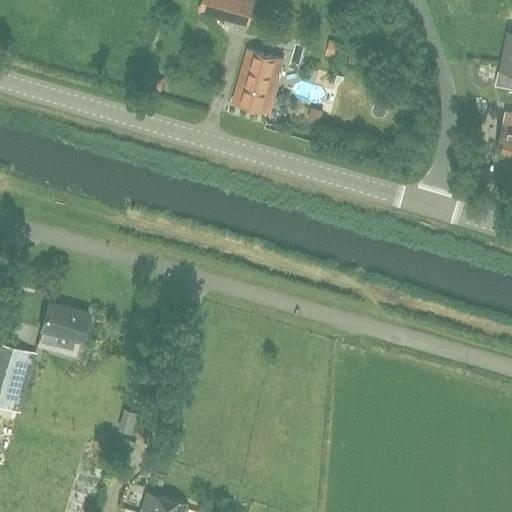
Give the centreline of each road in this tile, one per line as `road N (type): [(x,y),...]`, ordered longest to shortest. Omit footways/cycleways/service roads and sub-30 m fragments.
road 1 (unclassified): [(511,368),(0,221)]
road 2 (tertiary): [(431,206),(0,81)]
road 3 (unclassified): [(431,206),(448,99),(414,0)]
